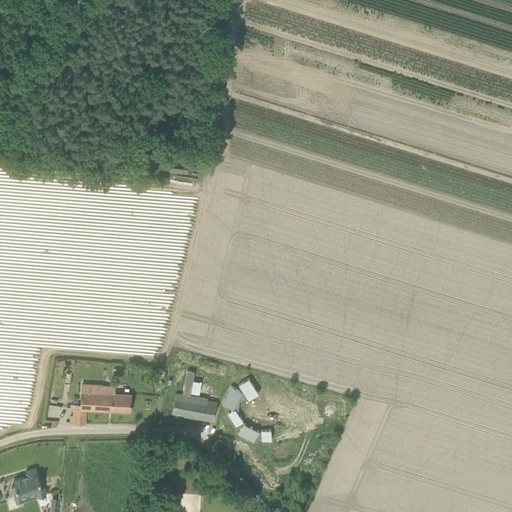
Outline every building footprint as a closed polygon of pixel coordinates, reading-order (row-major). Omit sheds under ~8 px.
[(190,394),(194,372),(187,371),(183,393),(190,394)] [(228,408),(230,397),(237,393),(239,396),(247,392),(238,376),(230,380),(234,386),(233,387),(223,380),(212,397),(223,403),(223,405),(218,408),(225,421),(227,420),(231,422),(228,429),(243,436),(247,430),(251,433),(251,436),(261,436),(261,425),(251,426),(251,428),(249,426),(234,418),(233,418),(231,417),(233,416),(228,408)] [(115,386),(102,385),(101,392),(81,391),(80,408),(71,408),(70,424),(85,424),(86,409),(130,411),(131,394),(115,393),(115,386)] [(170,412),(167,423),(181,426),(183,415),(213,421),(217,402),(207,400),(208,398),(176,392),(172,413),(170,412)] [(17,466),(15,461),(6,466),(8,471),(4,473),(0,474),(0,492),(2,491),(3,492),(19,483),(23,490),(30,487),(23,474),(22,475),(17,466)]
